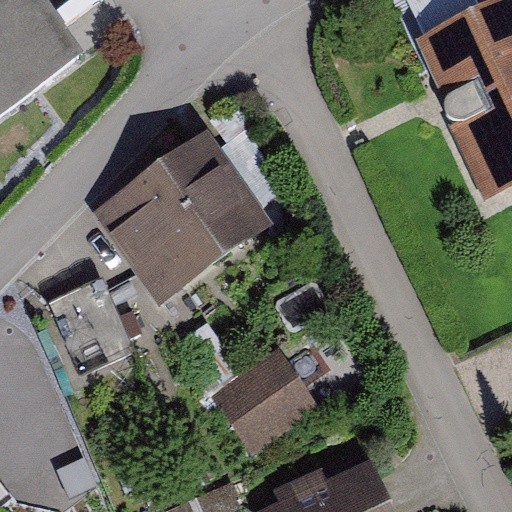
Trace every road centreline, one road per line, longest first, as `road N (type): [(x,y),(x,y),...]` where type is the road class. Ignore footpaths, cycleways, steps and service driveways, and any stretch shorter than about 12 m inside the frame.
road 1 (residential): [(493,511),(252,8)]
road 2 (residential): [(0,263),(203,45)]
